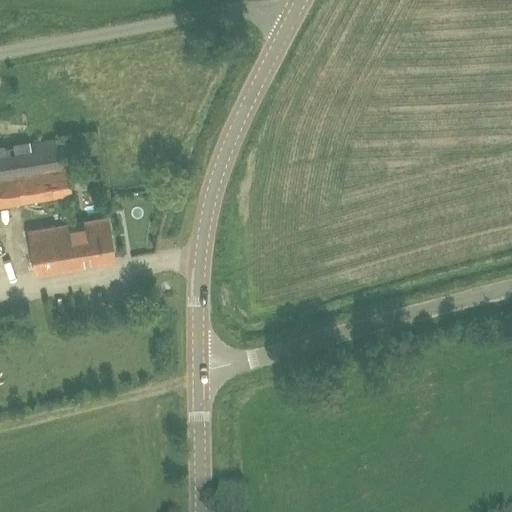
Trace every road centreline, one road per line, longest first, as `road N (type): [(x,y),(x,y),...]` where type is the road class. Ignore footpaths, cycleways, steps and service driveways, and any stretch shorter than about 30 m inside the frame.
road 1 (tertiary): [(198,375),(199,273),(221,167),(295,12)]
road 2 (unclassified): [(198,375),(511,296)]
road 3 (unclassified): [(0,55),(252,9),(295,12)]
road 4 (tertiary): [(199,511),(198,375)]
